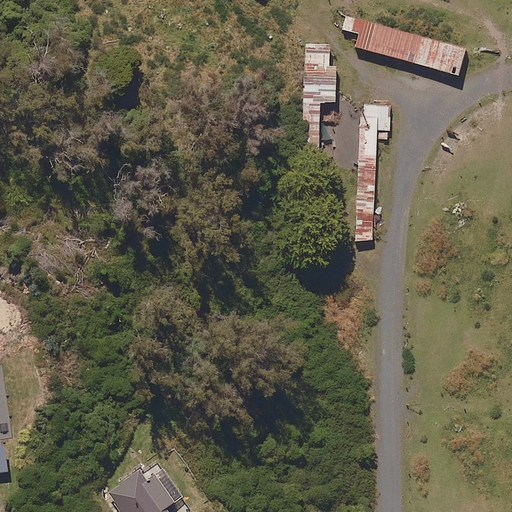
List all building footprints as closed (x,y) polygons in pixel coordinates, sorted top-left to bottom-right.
[(347,16),(342,31),(360,36),(357,48),(461,79),(469,52),(347,16)] [(306,45),(306,66),(333,65),(332,44),(306,45)] [(333,65),(306,66),(302,66),(305,161),(322,161),(321,105),(339,105),(338,65),(333,65)] [(389,133),(393,134),(394,105),(362,104),(358,243),(377,243),(380,141),(389,141),(389,133)] [(0,478),(10,478),(5,437),(0,438),(0,433),(0,478)] [(184,499),(167,473),(149,485),(141,474),(110,494),(121,511),(167,511),(167,510),(184,499)]
